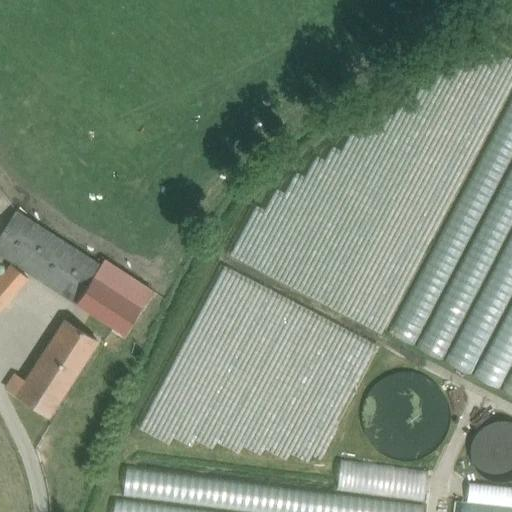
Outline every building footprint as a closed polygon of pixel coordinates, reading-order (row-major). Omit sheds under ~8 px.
[(511,95),(390,335),(511,397),(511,95)] [(128,313),(149,278),(104,252),(101,258),(16,207),(0,234),(0,243),(27,260),(3,301),(29,317),(53,277),(79,292),(83,286),(128,313)] [(51,418),(100,340),(65,318),(26,380),(14,372),(3,388),(51,418)] [(415,497),(417,467),(329,462),(327,492),(415,497)] [(104,511),(221,511),(221,508),(229,508),(230,490),(208,490),(209,479),(117,476),(116,499),(104,499),(104,511)] [(239,510),(258,509),(258,489),(238,490),(239,510)] [(442,498),(441,511),(460,511),(462,500),(442,498)] [(410,511),(412,504),(388,501),(387,509),(318,499),(315,511),(410,511)]
